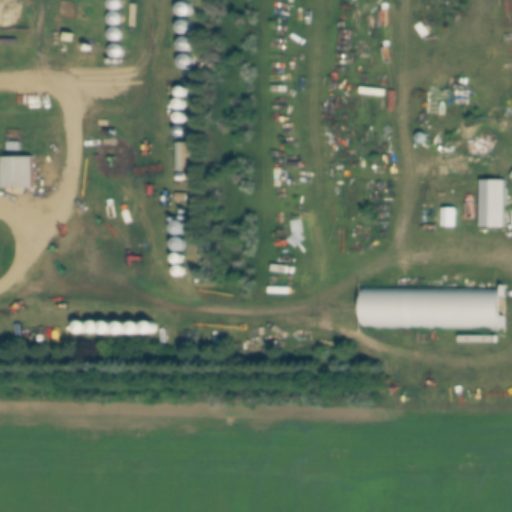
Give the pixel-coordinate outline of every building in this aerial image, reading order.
[(185,17),(193,10),(186,2),(178,9),(185,17)] [(193,25),(183,21),(179,30),(189,35),(193,25)] [(183,51),(179,67),(190,71),(194,57),(189,56),(193,41),(181,37),(178,50),(183,51)] [(5,141),(34,141),(34,131),(5,131),(5,141)] [(175,172),(189,172),(189,143),(175,143),(175,172)] [(3,156),(3,188),(33,188),(33,156),(3,156)] [(505,229),(505,180),(480,180),(480,229),(505,229)] [(365,288),(365,329),(505,330),(505,289),(365,288)]
